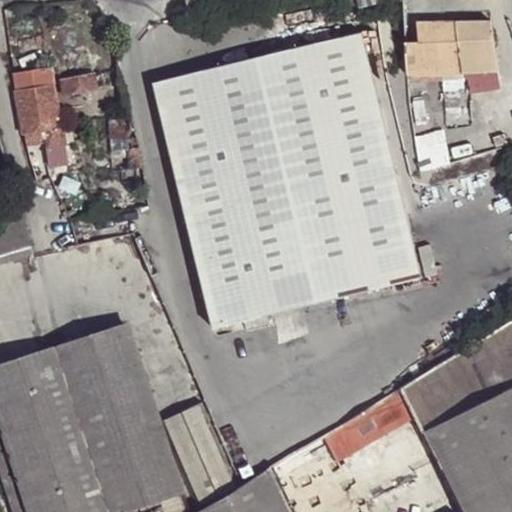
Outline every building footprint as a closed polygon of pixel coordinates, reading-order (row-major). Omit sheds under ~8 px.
[(209,13),(207,0),(185,0),(187,16),(209,13)] [(355,0),(357,8),(382,2),(382,0),(355,0)] [(493,22),(418,25),(420,45),(408,46),(410,77),(499,72),(493,22)] [(211,328),(419,280),(361,33),(152,82),(211,328)] [(49,69),(14,74),(17,91),(51,86),(52,86),(49,69)] [(94,73),(59,80),(63,96),(96,88),(94,73)] [(51,86),(17,91),(24,135),(41,132),(43,139),(46,139),(48,145),(65,142),(62,128),(59,129),(51,86)] [(113,131),(112,120),(111,117),(90,121),(91,135),(113,131)] [(139,169),(128,119),(112,120),(113,131),(113,137),(92,140),(93,152),(83,153),(87,177),(99,176),(100,182),(116,178),(116,172),(133,170),(139,169)] [(143,184),(139,169),(133,170),(134,186),(143,184)] [(0,210),(0,253),(28,245),(17,206),(0,210)] [(462,511),(511,511),(511,319),(400,388),(414,416),(462,511)] [(55,348),(108,511),(118,511),(181,491),(126,325),(55,348)] [(0,425),(28,511),(108,511),(55,348),(0,366),(0,425)] [(272,465),(284,488),(414,416),(400,388),(272,465)] [(176,452),(210,438),(198,408),(164,422),(176,452)] [(0,472),(12,511),(28,511),(0,425),(0,472)] [(295,511),(272,465),(243,483),(195,511),(295,511)]
